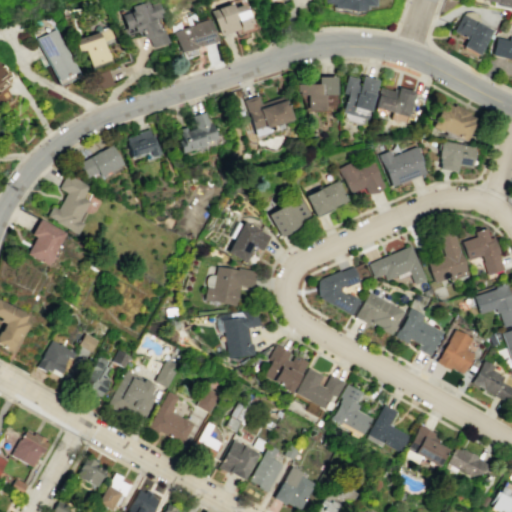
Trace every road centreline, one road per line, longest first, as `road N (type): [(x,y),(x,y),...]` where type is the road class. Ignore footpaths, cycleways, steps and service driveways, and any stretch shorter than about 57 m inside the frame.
road 1 (tertiary): [(511,104),(408,54),(343,46),(301,51),(81,127),(43,155),(0,215)]
road 2 (residential): [(511,438),(299,320),(286,296),(303,261),(440,202),(460,197),(491,205)]
road 3 (residential): [(237,511),(0,379)]
